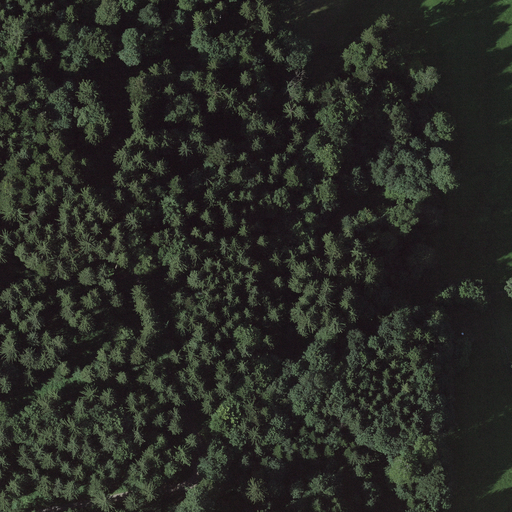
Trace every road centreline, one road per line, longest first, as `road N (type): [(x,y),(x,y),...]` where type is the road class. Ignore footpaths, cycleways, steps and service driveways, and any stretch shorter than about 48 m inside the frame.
road 1 (track): [(511,381),(482,288),(456,285),(430,296),(426,330),(445,432),(444,511)]
road 2 (track): [(107,201),(113,237),(191,431),(207,502)]
road 3 (track): [(207,502),(260,506),(333,468),(369,464),(445,432)]
road 4 (track): [(37,511),(171,487),(207,502)]
